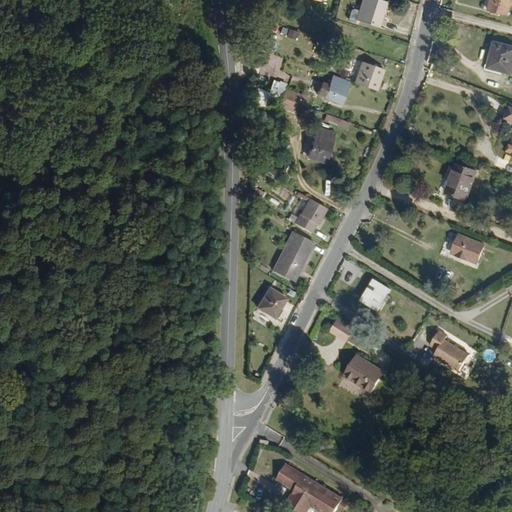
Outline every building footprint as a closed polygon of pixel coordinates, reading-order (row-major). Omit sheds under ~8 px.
[(355,7),(352,20),(358,23),(359,20),(380,26),(387,2),(381,0),(365,0),(363,10),(355,7)] [(511,13),(511,10),(511,0),(495,0),(494,8),(511,13)] [(295,40),(297,32),(287,29),(285,37),(295,40)] [(511,74),(511,46),(499,42),(492,68),(511,74)] [(356,83),(377,91),(384,70),(364,62),(356,83)] [(350,81),(334,74),(330,85),(323,82),(319,96),(342,104),(350,81)] [(281,92),(295,98),(299,89),(284,83),(281,92)] [(292,106),(295,98),(281,92),(278,101),(292,106)] [(345,130),(349,122),(325,113),(322,121),(345,130)] [(328,163),(337,134),(318,127),(308,155),(328,163)] [(465,198),(474,174),(454,166),(445,191),(465,198)] [(311,233),(325,209),(309,199),(299,215),(297,214),(293,222),(311,233)] [(304,267),(314,242),(293,231),(274,271),(297,283),(301,274),(296,272),(299,265),(304,267)] [(471,262),(479,243),(453,233),(445,251),(471,262)] [(387,300),(392,291),(377,282),(363,304),(380,313),(383,308),(389,311),(393,304),(387,300)] [(275,318),(288,298),(271,288),(260,309),(275,318)] [(347,342),(355,329),(340,320),(332,332),(347,342)] [(459,369),(469,353),(443,338),(445,334),(438,329),(429,344),(437,348),(434,353),(459,369)] [(491,363),(497,354),(488,348),(482,356),(491,363)] [(375,393),(386,374),(358,357),(347,376),(375,393)] [(454,416),(459,408),(451,403),(446,411),(454,416)] [(301,500),(294,510),(298,511),(313,511),(315,509),(319,511),(339,511),(341,510),(347,501),(289,465),(279,480),(298,492),(296,495),(301,500)] [(289,506),(294,510),(301,500),(296,495),(289,506)] [(347,501),(341,510),(345,511),(346,511),(352,504),(347,501)]
